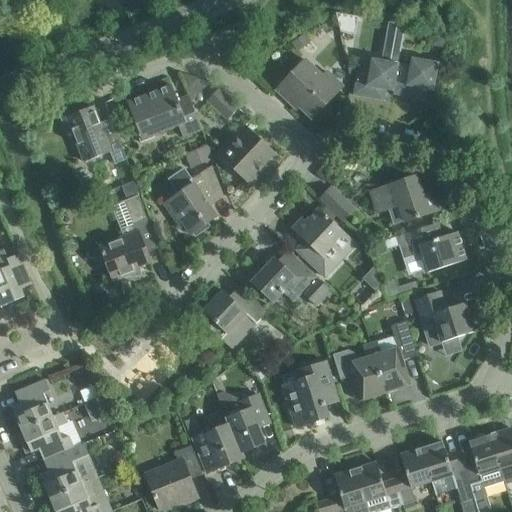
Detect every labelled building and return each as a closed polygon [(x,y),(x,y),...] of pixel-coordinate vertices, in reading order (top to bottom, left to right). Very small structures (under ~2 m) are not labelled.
[(358,18),(336,13),(336,15),(340,32),(354,35),(358,18)] [(403,41),(406,27),(388,24),(386,37),(403,41)] [(436,33),(433,44),(444,46),(446,35),(436,33)] [(306,34),(292,42),(298,51),(311,43),(306,34)] [(359,65),(353,95),(383,101),(386,90),(393,91),(399,64),(402,45),(385,42),(382,61),(371,59),(370,67),(359,65)] [(399,64),(393,91),(393,94),(424,100),(425,89),(433,91),(439,64),(411,58),(410,66),(399,64)] [(305,60),(278,88),(291,100),(293,98),(299,103),(321,80),(323,77),(305,60)] [(321,80),(299,103),(300,105),(299,107),(312,119),(317,115),(320,118),(332,106),(328,102),(335,94),(343,86),(328,72),(323,77),(321,80)] [(171,86),(153,93),(144,96),(126,103),(136,129),(134,130),(139,143),(153,138),(152,136),(178,126),(182,137),(201,130),(188,96),(177,101),(171,86)] [(228,120),(239,108),(218,89),(207,101),(228,120)] [(114,164),(127,160),(112,124),(101,128),(93,108),(77,114),(76,110),(60,117),(66,132),(71,131),(83,162),(109,152),(114,164)] [(217,155),(250,186),(268,167),(264,164),(274,153),(245,125),(217,155)] [(198,149),(185,154),(190,168),(204,162),(198,149)] [(169,180),(179,194),(168,202),(190,234),(192,233),(195,237),(209,227),(207,223),(216,217),(209,207),(224,197),(212,166),(191,180),(184,169),(169,180)] [(399,206),(405,222),(442,209),(436,192),(423,196),(416,176),(379,189),(387,210),(399,206)] [(133,183),(122,187),(125,195),(129,197),(137,194),(133,183)] [(320,199),(343,221),(354,209),(331,188),(320,199)] [(121,229),(124,237),(99,247),(113,281),(139,271),(138,267),(151,262),(147,253),(158,248),(138,196),(124,202),(133,225),(121,229)] [(304,241),(296,250),(325,278),(356,245),(318,209),(306,222),(302,219),(292,229),(304,241)] [(403,235),(396,237),(399,247),(403,259),(410,257),(410,256),(422,253),(428,273),(464,261),(460,251),(463,250),(457,232),(442,237),(437,223),(403,235)] [(8,259),(4,251),(0,252),(0,304),(1,307),(24,297),(20,287),(30,283),(31,285),(19,254),(8,259)] [(252,284),(273,303),(283,293),(292,302),(301,292),(316,306),(326,296),(330,299),(334,295),(318,281),(317,281),(314,279),(315,278),(288,252),(287,252),(294,259),(285,269),(274,258),(262,271),(255,264),(242,278),(250,285),(252,284)] [(388,299),(399,296),(395,280),(383,284),(388,299)] [(231,350),(266,313),(238,287),(229,297),(225,293),(218,300),(216,298),(203,312),(215,323),(209,328),(231,350)] [(439,291),(414,300),(425,332),(430,347),(441,343),(457,338),(474,332),(464,303),(445,309),(439,291)] [(377,342),(370,344),(385,394),(401,389),(411,385),(410,383),(403,360),(417,356),(407,321),(391,326),(394,337),(377,342)] [(348,350),(332,355),(340,380),(352,376),(359,399),(360,401),(369,398),(385,394),(370,344),(362,347),(366,358),(361,359),(360,356),(348,350)] [(261,381),(275,367),(268,361),(263,366),(256,360),(249,369),(261,381)] [(335,392),(326,362),(296,371),(299,380),(282,385),(296,428),(329,418),(322,396),(335,392)] [(84,375),(73,379),(76,387),(87,382),(84,375)] [(48,387),(45,380),(17,392),(22,403),(12,407),(21,430),(53,416),(42,390),(48,387)] [(96,385),(81,391),(85,401),(100,395),(96,385)] [(223,392),(217,395),(228,424),(241,453),(265,444),(255,421),(267,416),(258,395),(239,402),(238,398),(223,392)] [(99,403),(87,408),(94,423),(105,418),(99,403)] [(44,460),(74,448),(60,413),(53,416),(21,430),(25,438),(20,440),(26,454),(31,452),(31,453),(40,449),(44,460)] [(197,417),(184,422),(189,433),(201,428),(197,417)] [(241,453),(228,424),(192,438),(207,474),(244,459),(241,453)] [(511,432),(511,429),(490,435),(500,469),(504,482),(511,479),(511,432)] [(475,462),(463,466),(471,492),(473,500),(477,511),(491,511),(484,488),(504,482),(500,469),(490,435),(468,442),(475,462)] [(442,442),(421,448),(432,482),(436,495),(457,489),(461,504),(473,500),(471,492),(463,466),(461,458),(449,462),(442,442)] [(84,457),(89,455),(84,444),(74,448),(44,460),(49,471),(40,475),(50,498),(97,478),(94,470),(90,472),(84,457)] [(203,474),(191,446),(174,452),(178,461),(145,475),(159,510),(183,501),(181,498),(196,492),(191,479),(203,474)] [(406,475),(394,479),(403,505),(415,501),(411,488),(432,482),(421,448),(400,455),(406,475)] [(376,463),(355,469),(366,503),(368,511),(381,511),(403,505),(394,479),(382,483),(376,463)] [(340,496),(328,500),(331,511),(368,511),(366,503),(355,469),(334,476),(340,496)] [(97,478),(50,498),(55,511),(111,511),(107,502),(97,478)] [(331,511),(328,500),(316,504),(318,511),(331,511)]
